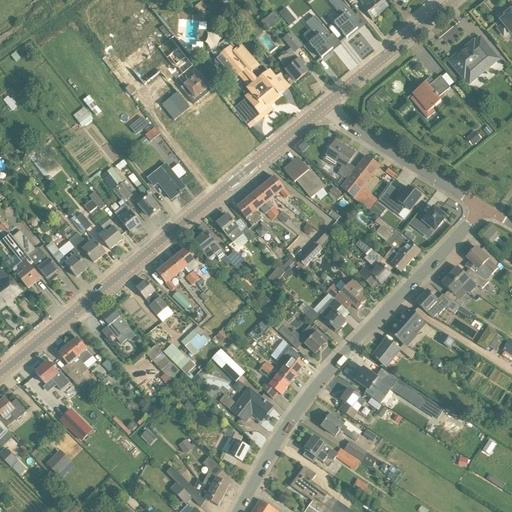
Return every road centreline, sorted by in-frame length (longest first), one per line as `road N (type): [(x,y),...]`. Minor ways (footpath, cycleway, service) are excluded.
road 1 (unclassified): [(0,373),(325,105)]
road 2 (unclassified): [(239,511),(301,405),(482,209)]
road 3 (unclassified): [(482,209),(325,105)]
road 4 (unclassified): [(325,105),(453,0)]
